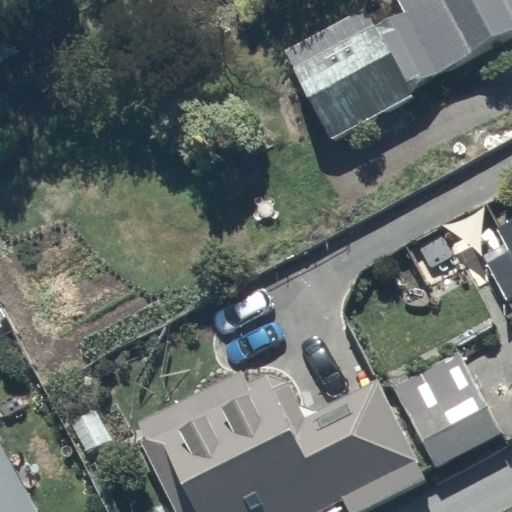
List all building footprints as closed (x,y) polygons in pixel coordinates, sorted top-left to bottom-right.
[(367,6),(289,47),(336,135),(416,92),(411,83),(511,28),(511,0),(400,0),(405,7),(376,23),(367,6)] [(511,219),(498,227),(510,249),(488,262),(508,298),(511,295),(511,219)] [(503,433),(462,350),(394,383),(435,467),(503,433)] [(145,439),(180,511),(315,511),(346,497),(353,511),(430,474),(382,376),(308,413),(291,378),(279,384),(274,373),(253,384),(245,368),(142,418),(151,436),(145,439)] [(0,511),(42,511),(1,438),(0,437),(0,511)] [(443,503),(447,511),(511,511),(511,502),(499,476),(443,503)]
